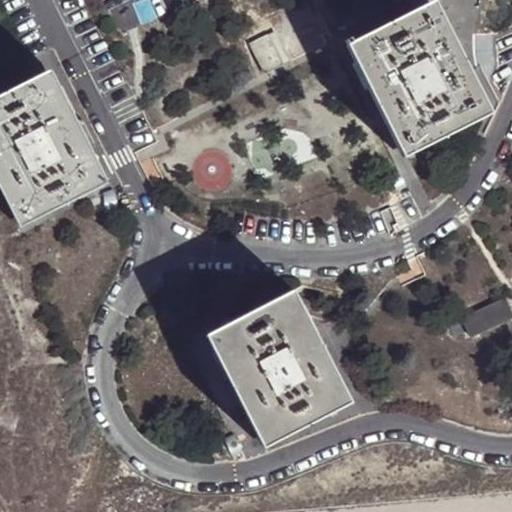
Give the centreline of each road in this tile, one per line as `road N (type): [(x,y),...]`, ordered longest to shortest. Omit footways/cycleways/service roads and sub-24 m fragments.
road 1 (residential): [(166,253),(142,273),(119,314),(103,375),(124,435),(158,462),(233,474),(388,421),(511,446)]
road 2 (residential): [(511,109),(457,204),(406,240),(309,259),(166,253)]
road 3 (residential): [(41,0),(166,253)]
